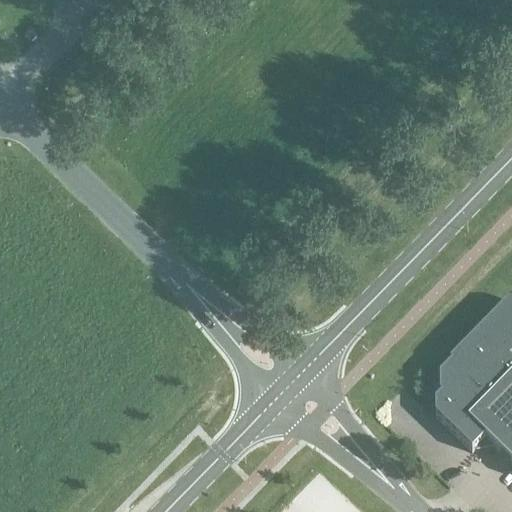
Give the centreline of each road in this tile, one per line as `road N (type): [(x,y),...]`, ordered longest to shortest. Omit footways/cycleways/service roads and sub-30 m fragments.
road 1 (unclassified): [(216,317),(0,108)]
road 2 (tertiary): [(302,372),(511,158)]
road 3 (tertiary): [(165,511),(274,400)]
road 4 (unclassified): [(0,104),(102,0)]
